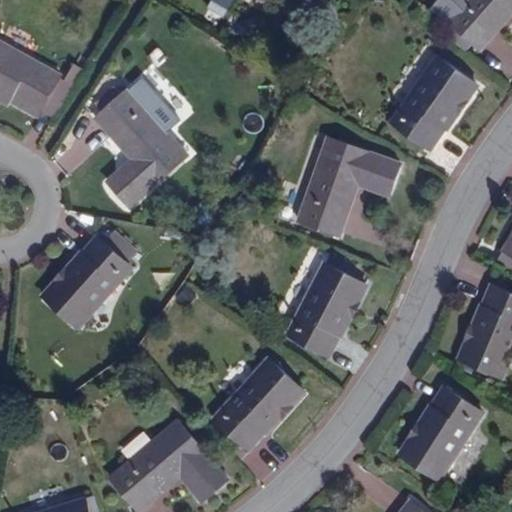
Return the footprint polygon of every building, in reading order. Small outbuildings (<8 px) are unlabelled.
[(211,0),(209,9),(225,15),(230,0),(211,0)] [(511,0),(465,0),(448,20),(482,50),(511,15),(511,0)] [(0,43),(0,88),(9,94),(7,98),(38,114),(40,109),(54,117),(72,84),(58,76),(59,75),(0,43)] [(439,59),(393,123),(430,149),(475,85),(439,59)] [(123,95),(130,89),(127,86),(120,92),(123,95)] [(189,155),(130,89),(123,95),(120,92),(115,87),(95,105),(103,113),(96,119),(131,159),(108,178),(131,205),(189,155)] [(9,94),(0,88),(0,96),(6,99),(7,98),(9,94)] [(329,139),(300,220),(341,236),(360,187),(389,197),(401,163),(329,139)] [(113,232),(103,244),(96,238),(44,296),(78,327),(129,267),(124,263),(135,251),(113,232)] [(511,239),(505,251),(498,263),(511,269),(511,239)] [(326,264),(289,334),(327,356),(366,286),(326,264)] [(504,378),(511,359),(511,294),(493,286),(461,359),(504,378)] [(270,362),(218,420),(250,449),(303,391),(270,362)] [(442,482),(485,416),(446,390),(403,457),(442,482)] [(179,421),(111,478),(139,511),(141,511),(182,479),(202,502),(229,480),(179,421)] [(85,498),(43,511),(94,511),(91,499),(87,501),(85,498)] [(423,511),(411,502),(402,511),(423,511)]
